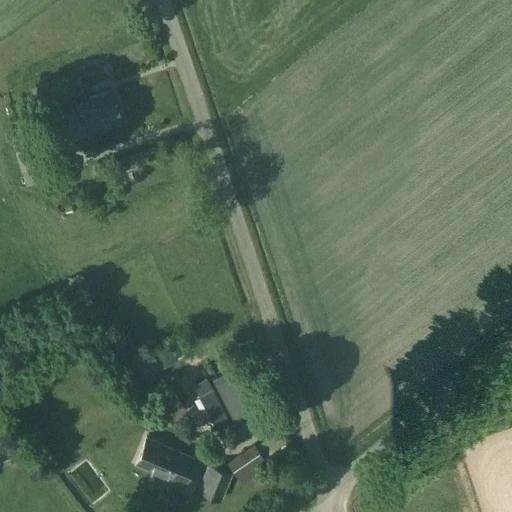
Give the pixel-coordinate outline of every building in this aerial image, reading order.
[(111,89),(63,105),(75,138),(122,121),(111,89)] [(42,123),(29,127),(35,145),(49,141),(42,123)] [(38,148),(16,154),(26,185),(48,178),(38,148)] [(243,363),(213,379),(235,421),(265,406),(243,363)] [(242,480),(269,462),(287,441),(280,429),(230,461),(242,480)] [(134,460),(151,467),(183,481),(195,455),(163,441),(145,433),(134,460)] [(232,472),(210,463),(199,488),(221,498),(232,472)] [(159,498),(169,503),(170,503),(175,492),(163,487),(158,497),(159,498)] [(169,503),(159,498),(155,507),(165,511),(169,503)]
